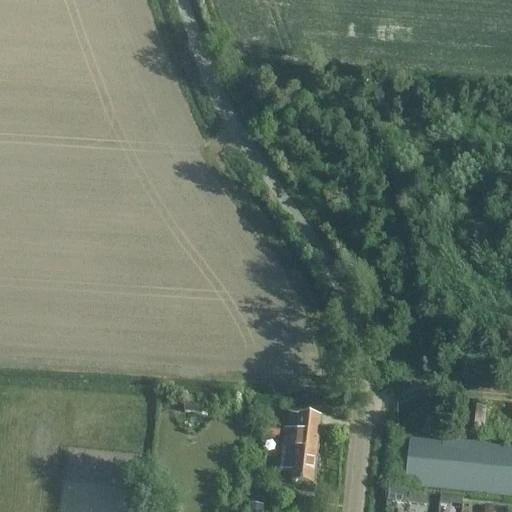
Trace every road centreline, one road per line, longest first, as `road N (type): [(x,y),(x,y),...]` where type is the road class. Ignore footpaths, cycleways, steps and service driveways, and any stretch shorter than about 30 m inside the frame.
road 1 (unclassified): [(362,371),(335,280),(228,120),(180,0)]
road 2 (residential): [(355,511),(362,371)]
